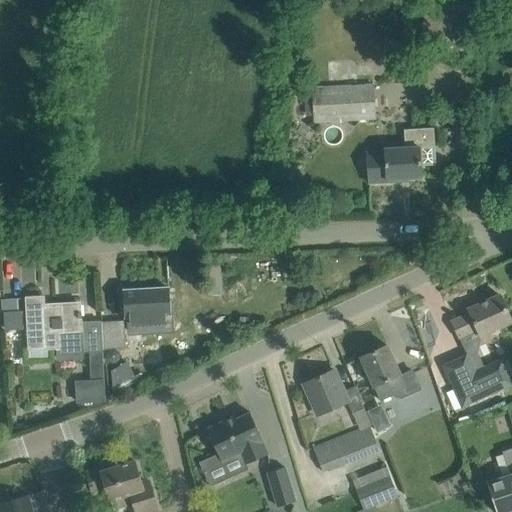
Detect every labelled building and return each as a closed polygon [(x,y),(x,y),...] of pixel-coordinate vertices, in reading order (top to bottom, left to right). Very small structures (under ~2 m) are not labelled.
[(431,0),(424,53),(468,60),(476,0),(431,0)] [(313,88),(315,123),(375,119),(373,84),(313,88)] [(385,151),(367,152),(369,183),(388,182),(388,179),(422,177),(421,165),(436,164),(434,128),(405,129),(406,147),(385,149),(385,151)] [(119,310),(139,308),(140,316),(170,314),(169,288),(118,291),(119,310)] [(470,313),(452,321),(466,352),(485,343),(481,336),(511,321),(500,295),(468,309),(470,313)] [(85,352),(104,351),(103,321),(83,323),(82,312),(81,313),(81,304),(44,306),(43,296),(27,297),(30,349),(56,347),(57,361),(85,359),(85,352)] [(22,311),(4,312),(5,330),(23,329),(22,311)] [(103,321),(104,351),(105,361),(106,361),(107,368),(122,367),(121,348),(126,348),(124,320),(103,321)] [(401,375),(396,363),(388,345),(361,357),(369,375),(381,402),(395,396),(401,398),(409,395),(407,390),(400,376),(401,375)] [(475,371),(468,354),(444,366),(463,407),(501,389),(490,364),(475,371)] [(365,409),(359,397),(354,386),(344,391),(334,369),(304,383),(319,416),(348,403),(353,414),(365,409)] [(76,380),(77,403),(106,402),(105,379),(76,380)] [(375,432),(390,425),(380,403),(365,410),(375,432)] [(229,422),(228,419),(207,428),(209,432),(206,442),(215,445),(222,461),(241,452),(247,464),(269,454),(263,442),(264,441),(251,412),(229,422)] [(314,447),(323,473),(380,452),(371,426),(314,447)] [(511,511),(511,448),(503,451),(510,474),(487,482),(497,511),(511,511)] [(106,488),(110,500),(131,494),(136,511),(157,511),(160,511),(151,484),(143,486),(135,461),(102,471),(101,468),(86,472),(92,492),(106,488)] [(268,472),(278,507),(296,501),(285,467),(268,472)] [(356,489),(364,510),(398,497),(390,476),(356,489)] [(0,511),(34,511),(29,494),(0,503),(0,511)]
